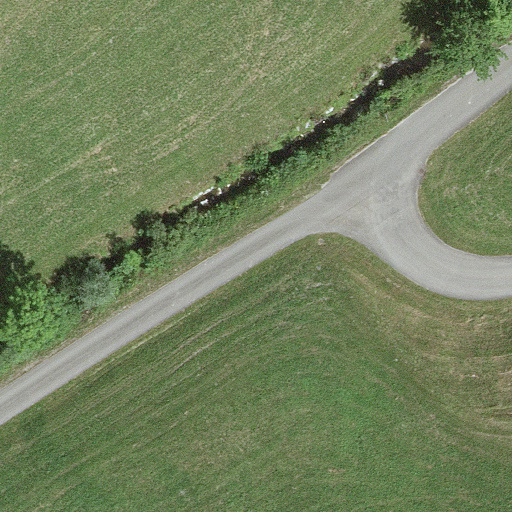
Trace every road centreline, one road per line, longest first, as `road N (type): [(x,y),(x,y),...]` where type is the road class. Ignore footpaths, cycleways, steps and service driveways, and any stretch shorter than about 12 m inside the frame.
road 1 (track): [(0,413),(357,181)]
road 2 (track): [(511,275),(439,267),(387,223),(357,181),(511,61)]
